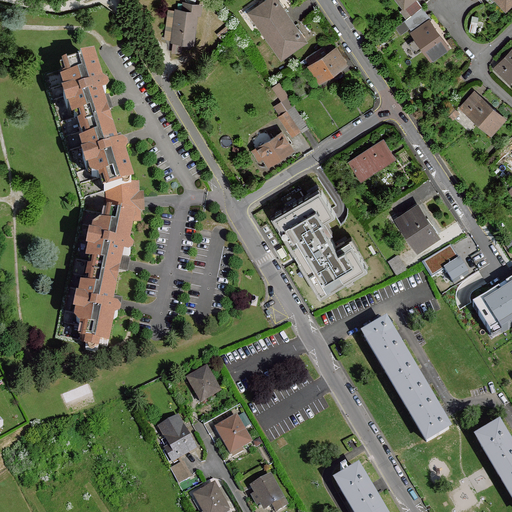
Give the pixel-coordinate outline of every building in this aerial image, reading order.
[(307,42),(277,0),(270,0),(251,13),(283,58),(307,42)] [(402,0),(404,2),(402,4),(411,16),(422,7),(415,0),(402,0)] [(511,0),(497,0),(508,11),(511,6),(511,0)] [(433,21),(422,7),(411,16),(397,27),(402,34),(410,28),(414,34),(430,24),(433,21)] [(177,10),(173,42),(195,44),(198,13),(177,10)] [(430,24),(414,34),(416,38),(408,43),(416,54),(424,49),(432,60),(448,49),(430,24)] [(511,78),(511,48),(494,67),(509,81),(511,78)] [(337,49),(312,66),(323,82),(348,65),(337,49)] [(110,192),(132,185),(124,158),(125,158),(126,156),(126,155),(126,153),(125,152),(124,151),(123,150),(121,150),(116,152),(116,150),(114,144),(112,138),(104,111),(102,105),(100,99),(99,98),(103,97),(105,96),(106,95),(106,93),(106,92),(106,91),(106,89),(105,88),(103,88),(101,88),(94,64),(63,73),(65,81),(61,82),(65,94),(62,95),(66,109),(69,108),(73,120),(77,119),(84,144),(80,146),(84,157),(82,157),(86,171),(89,170),(91,177),(98,180),(104,178),(110,192)] [(282,101),(288,111),(295,106),(280,83),(273,88),(282,101)] [(504,118),(474,91),(460,107),(490,134),(504,118)] [(102,105),(104,111),(112,108),(111,102),(109,97),(100,99),(102,105)] [(288,111),(282,101),(275,107),(281,116),(288,111)] [(301,130),(308,126),(295,106),(288,111),(301,130)] [(292,136),(301,130),(288,111),(281,116),(279,117),(292,136)] [(294,151),(282,132),(255,149),(262,159),(265,157),(270,166),(294,151)] [(114,144),(116,150),(124,148),(122,141),(120,135),(112,138),(114,144)] [(395,155),(383,138),(350,160),(361,177),(395,155)] [(110,215),(134,220),(141,221),(140,209),(140,207),(132,207),(131,197),(139,196),(139,194),(139,183),(132,185),(110,192),(110,215)] [(319,188),(275,214),(321,292),(365,266),(319,188)] [(144,194),(139,194),(139,196),(131,197),(132,207),(140,207),(140,209),(145,209),(145,202),(144,194)] [(419,203),(397,217),(417,249),(439,235),(419,203)] [(129,248),(134,220),(110,215),(106,229),(100,228),(94,232),(93,237),(91,237),(87,253),(89,253),(87,264),(92,265),(87,291),(81,290),(79,302),(77,301),(74,315),(77,316),(76,323),(79,329),(85,330),(83,342),(89,343),(87,351),(98,354),(100,346),(108,348),(114,320),(115,320),(116,319),(117,318),(118,317),(118,316),(118,315),(118,313),(117,312),(115,312),(113,312),(114,310),(115,304),(116,297),(122,270),(123,264),(124,258),(125,256),(128,256),(130,256),(131,255),(132,254),(132,253),(132,251),(131,250),(131,249),(130,248),(129,248)] [(450,245),(422,263),(431,277),(443,269),(452,282),(467,272),(450,245)] [(389,262),(398,277),(407,271),(398,256),(389,262)] [(133,259),(124,258),(123,264),(122,270),(130,272),(131,266),(133,259)] [(511,274),(499,283),(502,288),(472,307),(489,334),(495,330),(498,335),(511,325),(511,274)] [(115,304),(114,310),(122,312),(123,305),(124,299),(116,297),(115,304)] [(402,346),(387,321),(364,334),(428,442),(451,429),(437,406),(419,375),(402,346)] [(206,368),(188,379),(201,402),(219,391),(206,368)] [(242,413),(236,416),(242,428),(249,424),(242,413)] [(178,417),(159,428),(170,446),(165,449),(172,463),(196,449),(178,417)] [(234,418),(216,428),(230,452),(232,451),(234,454),(240,450),(238,447),(248,442),(234,418)] [(511,442),(501,424),(477,439),(511,497),(511,442)] [(256,437),(250,441),(253,446),(260,442),(256,437)] [(183,463),(172,469),(179,482),(190,476),(183,463)] [(353,511),(381,511),(374,498),(378,496),(374,490),(371,484),(367,487),(359,472),(353,476),(348,469),(343,472),(347,479),(337,485),(353,511)] [(271,477),(252,487),(254,490),(256,494),(252,496),(257,505),(261,503),(264,509),(272,505),(276,511),(287,505),(271,477)] [(224,511),(228,510),(214,486),(195,496),(203,511),(224,511)]
